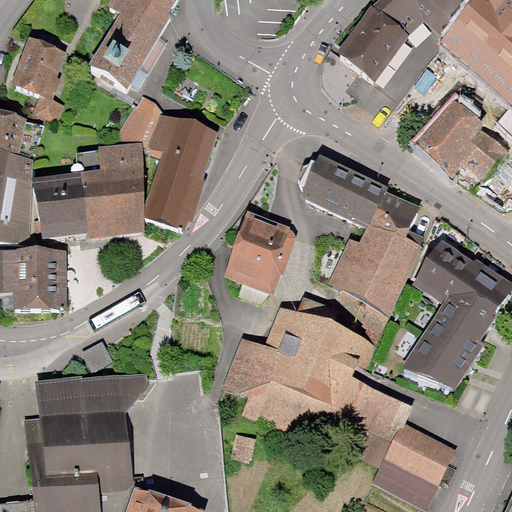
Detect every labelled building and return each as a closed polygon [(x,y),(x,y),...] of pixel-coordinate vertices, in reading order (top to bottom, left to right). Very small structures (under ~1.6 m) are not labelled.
[(117,0),(109,14),(122,22),(86,79),(125,103),(182,0),(117,0)] [(376,0),(331,47),(374,85),(412,43),(427,26),(449,45),(489,0),(376,0)] [(511,110),(511,0),(489,0),(449,45),(442,54),(503,103),(511,110)] [(67,61),(31,44),(10,91),(39,103),(32,119),(56,130),(64,110),(53,105),(61,89),(55,86),(67,61)] [(163,111),(143,96),(138,109),(134,106),(114,144),(143,142),(143,145),(146,146),(160,115),(163,111)] [(485,125),(452,98),(412,144),(452,178),(463,165),(481,179),(505,150),(481,130),(485,125)] [(217,132),(160,115),(146,146),(163,151),(143,206),(143,216),(184,231),(187,220),(192,221),(205,181),(202,179),(217,132)] [(41,132),(0,121),(0,248),(9,249),(41,132)] [(114,144),(98,147),(98,150),(76,153),(80,173),(32,178),(42,239),(87,232),(87,239),(144,231),(143,216),(143,206),(143,145),(143,142),(114,144)] [(328,158),(320,155),(300,196),(367,227),(385,190),(389,186),(328,158)] [(420,207),(385,190),(367,227),(360,243),(350,238),(328,285),(377,308),(390,314),(423,245),(405,237),(420,207)] [(300,236),(248,216),(223,281),(274,301),(300,236)] [(442,240),(412,284),(445,302),(474,261),(442,240)] [(65,286),(65,256),(0,256),(0,298),(14,298),(14,317),(66,316),(65,286)] [(474,261),(445,302),(485,330),(511,290),(511,283),(475,258),(474,261)] [(297,319),(286,313),(268,353),(244,342),(222,390),(249,402),(242,416),(313,448),(326,420),(366,439),(355,461),(379,472),(371,490),(420,511),(429,511),(457,453),(405,430),(414,411),(353,384),(359,371),(364,374),(390,314),(377,308),(361,343),(332,330),(339,316),(305,301),(297,319)] [(485,330),(445,302),(428,326),(476,356),(484,342),(480,339),(485,330)] [(476,356),(428,326),(417,343),(466,372),(476,356)] [(92,347),(82,352),(92,373),(112,363),(102,342),(92,347)] [(455,389),(466,372),(417,343),(402,367),(455,389)] [(148,385),(147,374),(82,378),(82,375),(34,380),(40,418),(24,420),(33,497),(34,511),(101,511),(100,494),(128,490),(134,484),(128,410),(148,385)] [(258,445),(228,434),(223,447),(234,451),(231,459),(250,467),(258,445)] [(204,511),(205,511),(135,486),(125,511),(204,511)] [(12,506),(0,508),(0,511),(34,511),(33,497),(12,506)]
